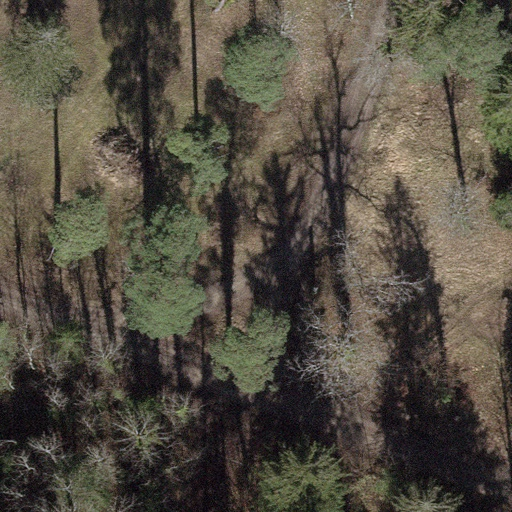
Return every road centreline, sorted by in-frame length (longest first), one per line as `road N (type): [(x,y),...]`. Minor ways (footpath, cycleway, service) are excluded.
road 1 (track): [(130,342),(286,261),(326,200),(401,0)]
road 2 (track): [(130,342),(511,495)]
road 3 (track): [(286,261),(290,403)]
road 4 (track): [(0,294),(130,342)]
